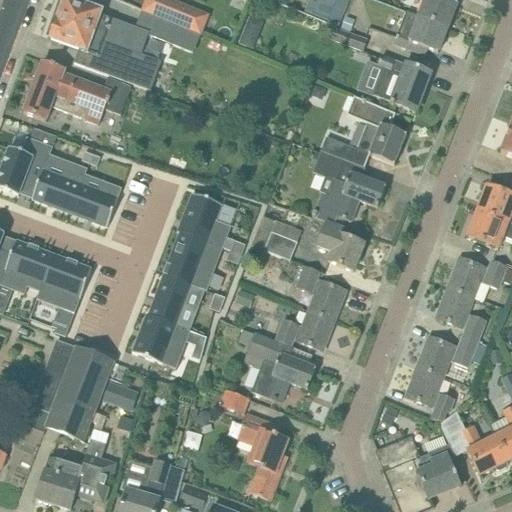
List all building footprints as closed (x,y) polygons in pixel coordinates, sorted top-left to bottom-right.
[(52,38),(51,40),(80,50),(74,65),(151,93),(162,63),(141,56),(149,34),(100,16),(101,12),(66,0),(65,0),(65,2),(61,0),(48,36),(52,38)] [(165,0),(166,0),(165,0),(146,0),(141,13),(201,36),(209,16),(172,0),(165,0)] [(304,13),(328,22),(337,0),(318,0),(317,4),(309,1),(304,13)] [(337,0),(328,22),(327,26),(335,30),(338,31),(349,0),(337,0)] [(425,0),(418,18),(448,30),(457,4),(447,0),(425,0)] [(448,30),(418,18),(405,13),(393,45),(425,57),(428,51),(438,55),(448,30)] [(345,18),(341,30),(350,33),(354,22),(345,18)] [(240,47),(256,49),(261,24),(245,21),(240,47)] [(191,45),(195,34),(171,25),(167,36),(191,45)] [(338,31),(335,30),(331,42),(363,53),(367,41),(338,31)] [(430,75),(411,68),(381,57),(377,68),(382,69),(371,97),(391,104),(391,105),(415,114),(430,75)] [(42,63),(23,115),(46,123),(52,108),(99,126),(105,111),(121,117),(132,88),(108,79),(103,91),(64,76),(65,72),(42,63)] [(152,94),(163,98),(168,84),(157,80),(152,94)] [(316,87),(311,96),(317,98),(322,97),(325,90),(316,87)] [(345,147),(339,160),(364,170),(370,157),(394,167),(406,137),(390,130),(396,116),(354,99),(353,100),(348,114),(347,117),(367,125),(357,151),(345,147)] [(511,124),(511,125),(501,153),(511,157),(511,162),(511,163),(511,162),(511,124)] [(42,133),(38,144),(53,149),(57,138),(42,133)] [(9,151),(0,176),(0,192),(19,199),(25,185),(38,190),(49,158),(52,150),(27,141),(22,156),(9,151)] [(85,153),(81,163),(89,166),(89,165),(93,156),(85,153)] [(322,195),(312,218),(337,228),(340,219),(351,224),(359,202),(378,210),(386,189),(361,180),(364,170),(339,160),(321,153),(320,155),(317,162),(312,175),(324,179),(319,194),(322,195)] [(38,190),(33,202),(70,216),(84,177),(86,172),(49,158),(38,190)] [(84,177),(70,216),(107,230),(122,191),(84,177)] [(487,187),(477,213),(511,226),(511,182),(505,180),(500,192),(487,187)] [(192,197),(178,234),(179,235),(222,251),(230,229),(216,224),(222,208),(192,197)] [(511,226),(477,213),(468,238),(497,250),(502,238),(511,241),(511,226)] [(263,218),(251,247),(290,263),(302,233),(263,218)] [(326,225),(318,247),(333,253),(329,263),(353,273),(364,246),(340,237),(342,231),(326,225)] [(0,234),(0,287),(0,288),(12,256),(0,251),(0,249),(5,236),(0,234)] [(179,235),(164,276),(191,287),(207,292),(222,251),(179,235)] [(234,242),(230,253),(240,257),(242,257),(246,247),(244,246),(234,242)] [(12,256),(0,288),(25,297),(28,289),(40,294),(54,257),(17,243),(12,256)] [(230,253),(226,262),(237,266),(238,267),(242,257),(240,257),(230,253)] [(40,294),(38,302),(75,316),(92,271),(54,257),(40,294)] [(485,270),(459,260),(448,290),(474,300),(483,303),(490,287),(499,291),(502,283),(510,286),(511,281),(511,272),(507,271),(508,269),(492,263),(489,272),(485,271),(485,270)] [(309,313),(334,323),(346,293),(320,283),(319,286),(316,285),(319,277),(302,270),(295,289),(315,297),(309,313)] [(164,276),(148,318),(176,329),(191,287),(164,276)] [(462,341),(478,347),(486,325),(467,318),(474,300),(448,290),(436,320),(466,331),(462,341)] [(240,292),(235,304),(245,308),(250,296),(240,292)] [(215,296),(209,311),(219,314),(225,300),(215,296)] [(282,323),(274,343),(292,350),(293,349),(292,349),(295,341),(298,342),(297,343),(323,353),(334,323),(309,313),(302,330),(282,323)] [(146,317),(132,355),(176,371),(190,334),(176,329),(148,318),(146,317)] [(54,322),(52,329),(57,331),(55,335),(66,339),(70,328),(54,322)] [(191,334),(186,345),(195,348),(203,351),(206,340),(207,340),(191,334)] [(274,343),(255,336),(247,357),(263,364),(251,393),(272,402),(272,403),(275,404),(276,403),(281,405),(290,384),(308,392),(316,371),(289,360),(292,350),(274,343)] [(487,350),(478,347),(462,341),(458,351),(429,339),(417,369),(444,379),(450,363),(469,371),(472,362),(481,366),(487,350)] [(113,366),(76,351),(70,365),(51,416),(45,430),(83,445),(93,418),(110,374),(113,366)] [(70,365),(51,357),(31,409),(51,416),(70,365)] [(444,379),(417,369),(406,399),(437,410),(433,421),(442,425),(443,424),(447,414),(450,415),(455,401),(439,395),(439,397),(437,397),(444,379)] [(511,375),(501,381),(511,403),(511,375)] [(110,384),(102,403),(113,407),(120,388),(110,384)] [(249,401),(225,392),(220,407),(243,416),(249,401)] [(511,430),(496,438),(509,463),(511,461),(511,408),(502,413),(511,430)] [(439,427),(449,447),(451,450),(465,443),(469,451),(467,452),(480,477),(509,463),(496,438),(481,445),(472,428),(465,431),(456,414),(443,424),(442,425),(439,427)] [(277,437),(280,429),(247,416),(238,441),(255,448),(248,466),(259,470),(249,494),(270,502),(287,459),(282,458),(289,442),(277,437)] [(403,428),(374,439),(378,450),(407,439),(403,428)] [(109,436),(94,431),(91,441),(86,457),(88,458),(75,497),(103,505),(108,489),(104,487),(107,479),(111,480),(116,465),(101,461),(109,436)] [(376,453),(384,474),(413,461),(418,473),(418,474),(428,497),(429,497),(458,485),(455,477),(456,477),(455,473),(453,473),(449,462),(455,460),(451,450),(449,447),(428,455),(428,456),(419,459),(413,444),(411,439),(376,453)] [(82,470),(50,460),(36,501),(70,511),(75,497),(88,458),(86,457),(82,470)] [(413,461),(384,474),(398,511),(428,511),(434,510),(429,497),(428,497),(418,474),(418,473),(413,461)] [(152,469),(130,462),(122,491),(126,493),(120,511),(156,511),(162,494),(173,497),(181,470),(171,468),(171,467),(154,462),(152,469)]
